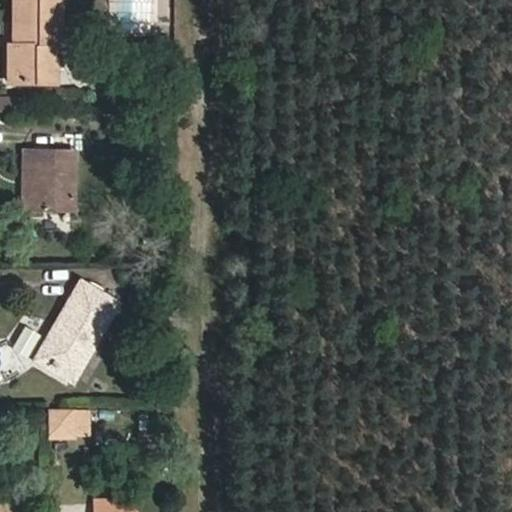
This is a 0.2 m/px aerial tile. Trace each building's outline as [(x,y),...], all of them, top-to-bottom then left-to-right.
[(57,47),(57,0),(12,0),(13,84),(52,84),(52,47),(57,47)] [(0,112),(19,113),(18,99),(0,98),(0,112)] [(33,212),(35,151),(24,150),(22,212),(33,212)] [(71,213),(72,152),(35,151),(33,212),(71,213)] [(58,292),(59,283),(32,280),(31,290),(58,292)] [(72,383),(117,304),(79,282),(34,361),(72,383)] [(72,441),(73,410),(44,409),(44,441),(72,441)] [(133,511),(134,501),(96,501),(95,511),(133,511)]
